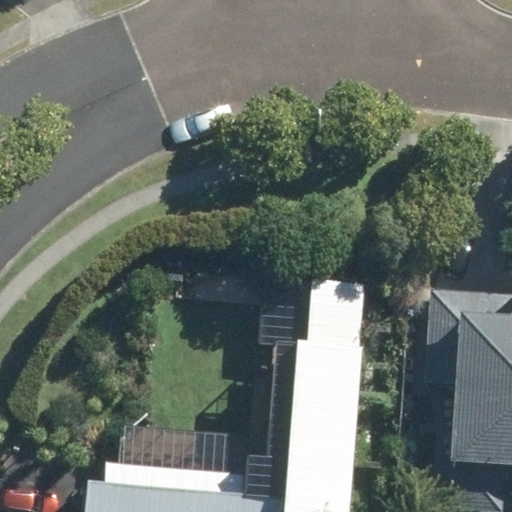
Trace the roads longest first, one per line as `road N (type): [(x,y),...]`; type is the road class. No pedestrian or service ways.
road 1 (residential): [(161,69),(0,240)]
road 2 (residential): [(0,121),(58,90),(161,69)]
road 3 (residential): [(234,50),(401,53)]
